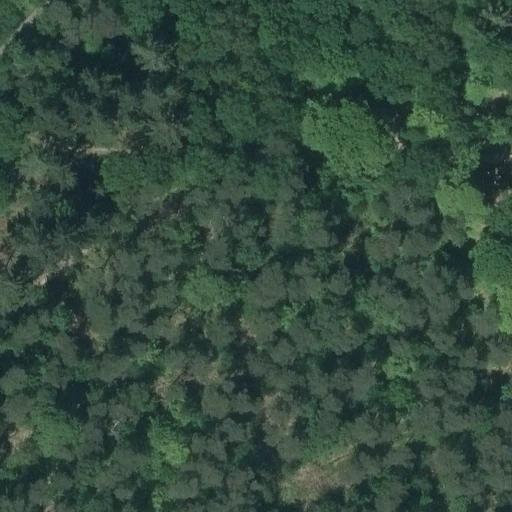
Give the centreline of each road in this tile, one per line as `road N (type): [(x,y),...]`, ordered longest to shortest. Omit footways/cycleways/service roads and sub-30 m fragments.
road 1 (track): [(511,153),(98,145),(34,134),(0,109)]
road 2 (track): [(186,146),(0,317)]
